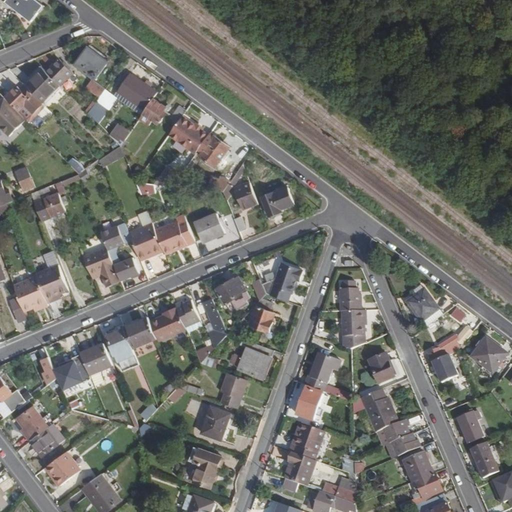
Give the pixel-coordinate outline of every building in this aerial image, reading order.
[(45,5),(38,0),(4,0),(33,22),(45,5)] [(108,61),(90,47),(77,64),(96,78),(108,61)] [(47,72),(61,85),(61,86),(74,73),(60,59),(47,72)] [(26,87),(42,103),(61,85),(47,72),(44,69),(26,87)] [(119,91),(146,110),(154,99),(158,92),(131,74),(119,91)] [(88,87),(101,97),(106,90),(107,89),(94,79),(88,87)] [(31,100),(18,87),(7,97),(20,111),(31,100)] [(101,97),(98,101),(110,110),(117,99),(118,98),(115,96),(106,90),(101,97)] [(146,110),(119,91),(115,96),(118,98),(117,99),(142,116),(143,114),(146,110)] [(27,120),(6,99),(0,104),(0,127),(10,136),(27,120)] [(143,114),(159,124),(164,118),(176,126),(182,117),(187,110),(179,105),(172,115),(168,112),(169,109),(154,99),(146,110),(143,114)] [(86,110),(89,114),(96,104),(97,103),(94,100),(86,110)] [(89,114),(99,124),(108,113),(96,104),(89,114)] [(141,117),(157,127),(159,124),(143,114),(142,116),(141,117)] [(208,135),(182,117),(176,126),(169,135),(195,154),(208,135)] [(111,135),(123,144),(131,131),(119,123),(111,135)] [(195,154),(182,174),(180,177),(186,180),(202,157),(216,166),(231,147),(211,131),(208,135),(195,154)] [(121,147),(99,160),(103,169),(125,157),(121,147)] [(80,174),(86,168),(75,157),(69,162),(80,174)] [(243,164),(232,180),(234,185),(234,186),(245,170),(243,164)] [(80,175),(84,182),(102,170),(99,165),(88,172),(88,171),(80,175)] [(168,165),(155,184),(174,186),(180,177),(182,174),(168,165)] [(34,186),(26,167),(16,171),(24,189),(34,186)] [(59,192),(60,195),(67,193),(64,186),(81,180),(79,175),(56,184),(59,192)] [(212,177),(208,190),(224,192),(231,182),(224,177),(222,177),(221,179),(212,177)] [(231,182),(224,192),(227,199),(233,191),(231,188),(234,185),(232,180),(231,182)] [(0,182),(0,206),(9,203),(14,200),(10,191),(6,193),(1,182),(0,182)] [(244,208),(258,203),(250,182),(236,188),(244,208)] [(31,193),(41,221),(66,211),(60,195),(59,192),(51,195),(47,187),(31,193)] [(178,187),(177,195),(177,196),(191,198),(192,188),(178,187)] [(288,187),(262,196),(270,217),(285,212),(284,208),(295,204),(288,187)] [(154,224),(148,211),(139,215),(144,228),(154,224)] [(203,242),(226,232),(217,213),(195,222),(203,242)] [(196,243),(185,215),(177,218),(179,221),(156,230),(165,251),(167,255),(196,243)] [(235,219),(239,231),(246,228),(241,216),(235,219)] [(133,241),(126,224),(119,226),(102,233),(108,246),(109,250),(120,246),(126,244),(126,243),(133,241)] [(156,230),(154,224),(130,233),(133,241),(141,261),(165,251),(156,230)] [(84,256),(93,278),(102,275),(107,287),(121,281),(121,280),(115,264),(109,250),(108,246),(84,256)] [(109,250),(115,264),(122,262),(119,257),(117,253),(120,246),(109,250)] [(56,251),(46,254),(49,266),(59,264),(56,251)] [(115,264),(121,280),(139,273),(133,257),(122,262),(115,264)] [(276,279),(271,295),(288,301),(291,292),(292,293),(297,280),(299,281),(303,270),(282,262),(276,279)] [(36,275),(46,302),(54,299),(53,296),(69,290),(59,265),(35,274),(36,275)] [(13,284),(18,298),(22,310),(37,304),(39,308),(47,305),(46,302),(36,275),(13,284)] [(251,296),(239,277),(235,280),(235,278),(218,289),(227,304),(233,300),(239,309),(249,302),(247,299),(251,296)] [(276,279),(263,284),(267,293),(271,295),(276,279)] [(254,283),(261,300),(262,299),(267,293),(263,284),(261,280),(254,283)] [(340,289),(341,312),(342,311),(362,311),(362,295),(359,295),(359,289),(355,289),(355,281),(344,281),(344,289),(340,289)] [(409,302),(423,322),(441,309),(423,285),(416,290),(419,294),(409,302)] [(18,322),(26,319),(22,310),(18,298),(10,301),(18,322)] [(178,307),(186,326),(201,320),(192,299),(184,303),(183,299),(176,302),(178,307)] [(215,346),(215,347),(215,348),(229,334),(214,299),(205,303),(216,330),(209,333),(215,346)] [(279,319),(276,317),(274,321),(271,319),(274,312),(270,311),(273,303),(262,299),(261,300),(255,306),(259,307),(254,320),(257,321),(255,327),(267,331),(266,332),(267,333),(267,334),(268,335),(269,335),(270,335),(271,335),(272,335),(273,334),(274,334),(279,319)] [(227,304),(233,313),(239,309),(233,300),(227,304)] [(186,326),(178,307),(168,311),(169,313),(165,315),(151,321),(160,342),(187,330),(186,326)] [(456,307),(451,312),(460,319),(464,313),(456,307)] [(441,309),(423,322),(427,326),(432,323),(438,318),(444,314),(441,309)] [(367,320),(367,311),(362,311),(342,311),(343,336),(343,345),(353,349),(366,343),(366,336),(366,320),(367,320)] [(125,328),(134,348),(157,339),(148,318),(125,327),(125,328)] [(204,327),(201,320),(186,326),(187,330),(189,333),(204,327)] [(462,346),(462,348),(475,332),(468,327),(458,339),(457,336),(438,346),(440,349),(430,354),(433,360),(447,354),(462,346)] [(116,356),(134,348),(125,328),(108,335),(116,356)] [(475,357),(485,365),(494,372),(508,353),(488,338),(484,345),(481,342),(478,347),(481,349),(475,357)] [(240,345),(248,348),(251,342),(242,339),(240,345)] [(265,379),(276,351),(251,342),(248,348),(245,357),(241,367),(240,369),(265,379)] [(82,355),(90,375),(113,365),(104,343),(95,347),(96,349),(82,355)] [(49,357),(58,377),(58,379),(65,376),(63,371),(80,363),(73,346),(49,357)] [(215,347),(215,346),(197,353),(201,363),(208,356),(215,348),(215,347)] [(38,350),(43,360),(49,357),(45,347),(38,350)] [(134,348),(118,355),(124,371),(141,365),(134,348)] [(231,363),(241,367),(245,357),(234,353),(231,363)] [(319,363),(313,378),(311,377),(308,385),(326,392),(328,385),(329,384),(330,384),(335,369),(339,371),(343,360),(322,353),(319,363)] [(371,361),(380,383),(396,377),(390,361),(391,360),(388,353),(371,361)] [(450,355),(433,362),(442,383),(460,376),(450,355)] [(219,360),(208,356),(201,363),(217,369),(219,360)] [(44,372),(49,384),(58,377),(49,357),(43,360),(48,371),(44,372)] [(482,369),(492,376),(494,372),(485,365),(482,369)] [(249,380),(228,373),(221,392),(218,401),(238,409),(242,399),(249,380)] [(0,376),(0,395),(3,400),(16,391),(12,386),(9,384),(3,376),(1,377),(0,376)] [(163,390),(169,397),(178,387),(176,381),(163,390)] [(26,392),(30,398),(42,389),(38,383),(26,392)] [(184,383),(182,389),(202,396),(204,390),(184,383)] [(328,385),(326,392),(353,401),(354,395),(328,385)] [(169,397),(167,400),(174,402),(186,390),(182,389),(178,387),(169,397)] [(325,395),(307,388),(298,414),(315,420),(325,395)] [(367,407),(378,432),(385,429),(396,425),(389,408),(393,406),(389,398),(387,399),(383,390),(354,402),(355,413),(367,407)] [(141,414),(147,420),(158,409),(152,403),(141,414)] [(231,413),(212,406),(202,433),(222,440),(231,413)] [(389,408),(396,425),(400,423),(393,406),(389,408)] [(24,430),(31,440),(47,428),(49,426),(43,418),(35,407),(19,419),(26,428),(24,430)] [(129,411),(135,426),(139,427),(132,410),(129,411)] [(475,412),(460,418),(470,443),(486,436),(479,420),(482,419),(478,411),(475,412)] [(43,418),(49,426),(54,423),(48,415),(43,418)] [(109,419),(101,425),(107,432),(121,422),(109,419)] [(393,443),(399,457),(423,447),(420,440),(417,441),(414,433),(412,434),(409,427),(411,426),(408,419),(400,423),(396,425),(385,429),(391,444),(393,443)] [(301,422),(294,443),(297,445),(304,423),(301,422)] [(47,428),(59,443),(66,438),(54,423),(49,426),(47,428)] [(145,423),(140,427),(141,427),(142,438),(154,425),(145,423)] [(304,423),(297,445),(294,443),(291,452),(293,452),(296,454),(315,461),(326,431),(304,423)] [(59,443),(47,428),(31,440),(43,456),(59,443)] [(501,471),(488,442),(472,449),(484,479),(501,471)] [(190,459),(196,462),(200,449),(195,447),(190,459)] [(222,456),(200,449),(196,462),(195,462),(200,464),(194,481),(211,487),(222,456)] [(67,451),(48,466),(62,485),(82,470),(67,451)] [(406,504),(408,509),(417,506),(428,501),(427,498),(444,491),(437,473),(435,474),(434,473),(425,453),(406,461),(414,482),(418,481),(423,491),(414,494),(416,500),(406,504)] [(289,461),(283,478),(296,483),(309,487),(318,461),(315,461),(296,454),(293,463),(289,461)] [(357,475),(356,464),(348,464),(346,471),(354,474),(357,475)] [(356,464),(357,475),(365,471),(364,464),(356,464)] [(511,472),(495,480),(499,489),(500,488),(506,502),(511,500),(511,499),(511,472)] [(83,487),(93,501),(96,499),(106,511),(121,500),(101,474),(83,487)] [(357,475),(354,474),(351,482),(341,478),(338,487),(330,484),(327,493),(357,504),(357,496),(357,490),(357,475)] [(283,478),(280,486),(293,491),(296,483),(283,478)] [(495,480),(492,481),(502,504),(506,502),(500,488),(499,489),(495,480)] [(351,511),(352,510),(358,511),(357,505),(357,504),(336,497),(327,493),(326,493),(323,492),(319,504),(314,502),(311,509),(318,511),(331,511),(333,506),(349,511),(351,511)] [(189,494),(183,508),(190,511),(195,497),(189,494)] [(451,511),(445,494),(428,501),(417,506),(419,511),(426,511),(429,511),(451,511)] [(195,495),(195,497),(190,511),(189,511),(211,511),(215,503),(195,495)] [(93,501),(101,511),(105,511),(106,511),(96,499),(93,501)]
